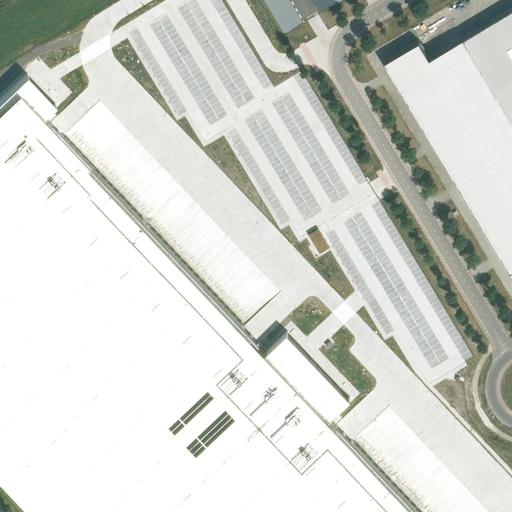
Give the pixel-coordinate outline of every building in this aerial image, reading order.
[(290,0),(278,0),(270,5),(274,11),(291,1),(290,0)] [(320,0),(316,3),(320,9),(334,1),(335,0),(320,0)] [(291,1),(274,11),(277,18),(295,7),(291,1)] [(463,36),(429,57),(419,40),(384,61),(510,270),(511,273),(511,6),(463,36)] [(295,7),(277,18),(281,24),(299,13),(295,7)] [(299,13),(281,24),(285,30),(303,20),(299,13)] [(0,106),(0,477),(33,511),(419,511),(330,417),(350,397),(349,396),(348,398),(287,333),(288,332),(287,331),(267,350),(138,214),(44,114),(56,103),(55,102),(53,104),(26,75),(28,74),(27,73),(0,98),(0,106)]
